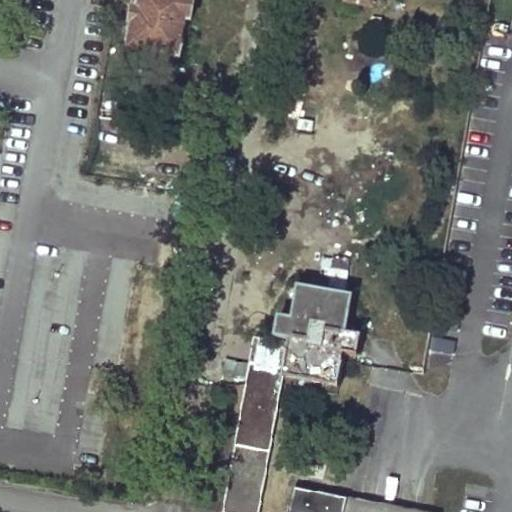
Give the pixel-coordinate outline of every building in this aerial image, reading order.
[(128,50),(178,58),(186,21),(189,22),(192,0),(138,0),(137,9),(131,8),(129,24),(132,24),(128,50)] [(429,41),(428,52),(449,56),(451,45),(429,41)] [(255,364),(229,511),(258,511),(282,377),(283,372),(339,382),(344,356),(358,358),(362,336),(341,333),(348,295),(298,286),(292,319),(284,318),(280,339),(284,339),(294,342),(293,353),(282,352),(278,368),(255,364)] [(284,339),(282,352),(293,353),(294,342),(284,339)] [(283,372),(282,377),(338,386),(339,382),(283,372)] [(386,511),(348,505),(349,498),(295,488),(290,511),(386,511)] [(422,511),(349,498),(348,505),(386,511),(422,511)]
